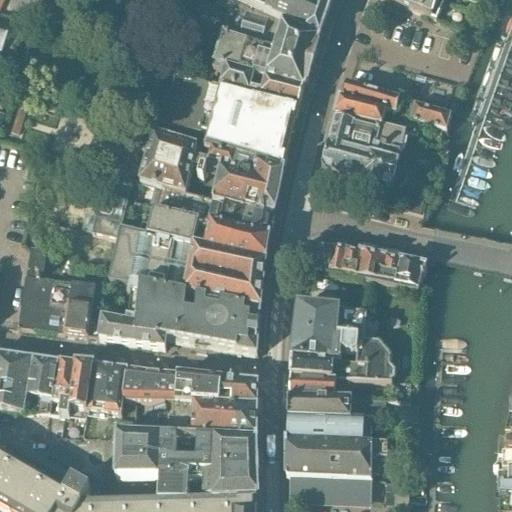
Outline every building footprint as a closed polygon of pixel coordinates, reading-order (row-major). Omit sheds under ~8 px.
[(44,0),(32,30),(56,38),(72,0),(44,0)] [(210,87),(209,87),(233,95),(250,99),(256,80),(303,94),(305,86),(307,87),(317,50),(316,49),(318,42),(242,8),(243,6),(229,0),(224,0),(224,1),(220,9),(233,15),(223,40),(210,87)] [(245,0),(243,6),(242,8),(318,42),(319,38),(323,27),(324,26),(268,0),(245,0)] [(268,0),(324,26),(329,11),(331,8),(330,7),(314,0),(268,0)] [(432,22),(438,3),(432,0),(377,0),(432,22)] [(0,62),(14,25),(5,22),(0,20),(0,62)] [(298,112),(250,99),(233,95),(209,87),(210,87),(186,80),(185,81),(171,77),(158,125),(202,137),(203,134),(210,136),(205,151),(283,175),(286,160),(285,160),(293,127),(294,127),(298,112)] [(298,112),(303,94),(256,80),(250,99),(298,112)] [(384,118),(391,120),(401,122),(401,123),(422,129),(422,128),(447,134),(450,119),(444,117),(349,89),(343,105),(384,118)] [(406,140),(418,143),(422,129),(401,123),(398,132),(388,130),(381,127),(384,118),(343,105),(338,123),(406,140)] [(406,140),(338,123),(337,123),(324,176),(343,182),(344,184),(346,185),(348,186),(349,187),(351,187),(353,186),(354,185),(354,184),(393,194),(394,190),(399,191),(406,187),(408,180),(404,173),(398,172),(402,158),(406,140)] [(273,221),(276,211),(281,185),(283,175),(205,151),(205,152),(213,155),(210,165),(195,160),(199,149),(155,135),(151,147),(140,184),(155,188),(187,197),(194,171),(203,174),(200,183),(207,185),(210,176),(221,179),(214,204),(273,221)] [(269,243),(273,221),(214,204),(187,197),(155,188),(150,212),(153,213),(208,228),(269,243)] [(111,201),(104,198),(103,198),(93,238),(118,245),(109,284),(128,288),(181,299),(260,316),(265,269),(265,268),(147,238),(121,232),(128,205),(111,201)] [(153,213),(147,238),(265,268),(266,267),(269,243),(208,228),(153,213)] [(302,274),(330,279),(335,254),(313,251),(310,251),(308,252),(306,253),(305,255),(304,257),(302,274)] [(21,314),(18,332),(18,335),(21,335),(21,334),(88,343),(92,313),(95,293),(72,290),(42,285),(47,254),(31,252),(29,268),(27,282),(25,282),(24,287),(21,310),(21,314)] [(335,254),(330,279),(342,281),(347,256),(335,254)] [(347,256),(342,281),(356,283),(360,259),(360,258),(355,257),(352,256),(348,256),(347,256)] [(356,283),(382,288),(396,290),(401,266),(360,259),(356,283)] [(396,290),(419,294),(425,275),(426,275),(426,269),(401,266),(396,290)] [(167,345),(176,347),(257,361),(260,316),(181,299),(128,288),(128,294),(140,297),(137,323),(124,321),(123,327),(123,328),(140,331),(139,338),(167,343),(167,345)] [(366,318),(298,311),(293,356),(293,363),(340,366),(341,357),(356,358),(355,367),(368,367),(367,384),(390,385),(394,380),(394,373),(389,370),(390,347),(375,346),(375,340),(378,338),(380,324),(376,319),(366,318)] [(100,345),(165,354),(167,345),(167,343),(139,338),(140,331),(123,328),(123,327),(102,324),(100,345)] [(0,415),(19,418),(23,418),(26,419),(34,365),(34,364),(32,364),(0,359),(0,415)] [(355,367),(340,366),(293,363),(291,381),(367,384),(368,367),(355,367)] [(34,365),(26,419),(33,419),(48,419),(50,419),(51,419),(55,400),(60,368),(34,365)] [(77,370),(60,368),(55,400),(72,404),(77,370)] [(55,400),(51,419),(60,420),(60,421),(70,423),(70,422),(86,424),(87,417),(88,417),(95,372),(77,370),(72,404),(55,400)] [(95,372),(88,417),(122,421),(123,407),(126,375),(125,375),(125,376),(97,372),(97,371),(95,371),(95,372)] [(137,408),(144,408),(146,378),(127,376),(127,375),(126,375),(123,407),(137,408)] [(179,381),(146,378),(144,408),(167,408),(176,409),(179,381)] [(219,408),(222,385),(179,381),(176,409),(219,411),(219,408)] [(410,406),(411,386),(418,387),(418,385),(390,385),(367,384),(291,381),(290,403),(335,404),(335,391),(336,386),(394,390),(394,405),(410,406)] [(219,408),(257,412),(257,388),(222,385),(219,408)] [(289,423),(375,425),(385,425),(386,407),(351,405),(335,404),(290,403),(289,404),(290,404),(289,422),(288,422),(288,423),(289,423)] [(256,444),(257,412),(219,408),(219,411),(176,409),(167,408),(167,420),(159,419),(160,440),(256,444)] [(289,423),(287,446),(374,448),(375,425),(289,423)] [(257,482),(257,464),(256,464),(256,448),(256,444),(160,440),(136,439),(136,426),(118,425),(117,483),(160,483),(159,505),(258,502),(258,499),(257,499),(257,482)] [(511,441),(507,440),(499,439),(498,458),(511,458),(511,441)] [(287,482),(372,486),(382,487),(382,479),(373,479),(373,464),(388,464),(389,449),(374,448),(287,446),(287,482)] [(47,456),(47,457),(77,474),(82,465),(52,447),(47,456)] [(0,458),(0,511),(82,511),(91,497),(8,450),(3,460),(0,458)] [(511,458),(498,458),(498,466),(510,467),(509,475),(511,474),(511,458)] [(511,490),(511,474),(509,475),(498,475),(498,490),(511,490)] [(91,497),(82,511),(257,511),(258,506),(158,508),(157,490),(103,491),(98,501),(91,497)] [(511,490),(498,490),(497,490),(498,501),(511,501),(511,490)]
